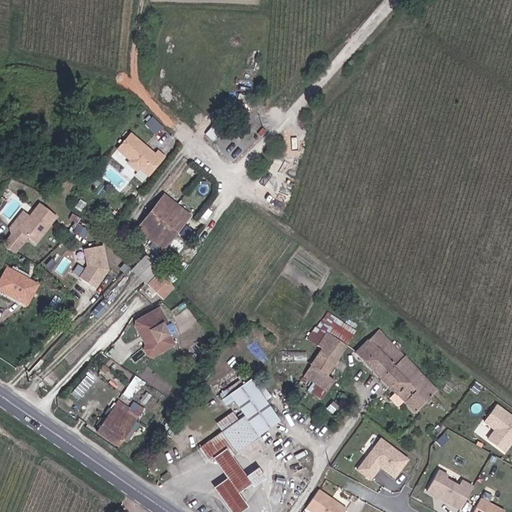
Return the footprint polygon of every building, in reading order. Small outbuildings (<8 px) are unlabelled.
[(153,117),(147,123),(157,133),(163,127),(153,117)] [(129,134),(117,150),(130,160),(129,161),(130,164),(136,169),(139,168),(140,167),(149,174),(164,155),(157,150),(155,153),(129,134)] [(166,195),(140,228),(166,248),(192,215),(166,195)] [(32,216),(22,230),(31,237),(39,243),(59,216),(42,203),(32,216)] [(22,230),(32,216),(26,211),(13,229),(15,234),(26,243),(31,237),(22,230)] [(26,243),(15,234),(7,244),(11,246),(9,248),(19,253),(26,243)] [(92,262),(84,274),(99,285),(112,266),(107,242),(88,246),(92,262)] [(151,258),(138,272),(170,302),(180,290),(164,271),(151,258)] [(31,304),(41,286),(11,269),(2,287),(31,304)] [(160,306),(143,317),(152,329),(155,328),(162,339),(155,344),(160,354),(178,342),(165,321),(169,319),(160,306)] [(317,337),(324,341),(331,329),(352,342),(361,328),(333,311),(317,337)] [(158,355),(160,354),(155,344),(162,339),(155,328),(152,329),(143,317),(138,320),(137,324),(150,343),(148,348),(152,355),(158,355)] [(441,388),(383,328),(361,349),(399,389),(404,394),(419,409),(441,388)] [(327,344),(324,349),(342,359),(352,342),(331,329),(324,341),(327,344)] [(326,385),(342,359),(324,349),(309,375),(326,385)] [(253,374),(250,376),(234,387),(250,410),(252,414),(242,421),(206,445),(213,456),(217,453),(219,452),(228,454),(231,458),(237,454),(286,419),(262,385),(253,374)] [(130,396),(142,380),(136,375),(124,392),(130,396)] [(309,375),(304,383),(309,386),(312,383),(317,386),(315,389),(329,398),(333,390),(326,385),(309,375)] [(404,394),(399,389),(395,392),(401,398),(404,394)] [(126,443),(142,420),(118,404),(111,415),(102,428),(126,443)] [(493,432),(486,442),(502,454),(511,441),(511,420),(495,408),(483,424),(493,432)] [(252,414),(250,410),(240,417),(242,421),(252,414)] [(379,442),(355,473),(368,482),(378,469),(392,480),(406,462),(379,442)] [(257,481),(237,454),(231,458),(228,454),(219,452),(217,453),(233,476),(220,486),(238,511),(243,511),(254,505),(244,491),(257,481)] [(458,511),(470,490),(459,483),(456,488),(443,481),(445,478),(436,473),(424,493),(458,511)] [(317,492),(304,511),(305,511),(343,511),(344,511),(317,492)] [(499,511),(478,501),(472,511),(499,511)]
